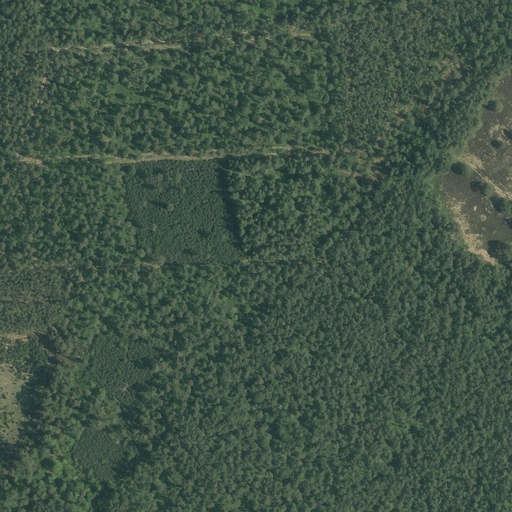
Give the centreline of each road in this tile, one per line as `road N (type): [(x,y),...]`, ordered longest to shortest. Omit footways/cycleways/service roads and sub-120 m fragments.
road 1 (track): [(37,270),(314,262),(382,201),(511,41)]
road 2 (track): [(0,55),(342,24),(461,0)]
road 3 (track): [(40,0),(53,50),(14,170),(37,270)]
